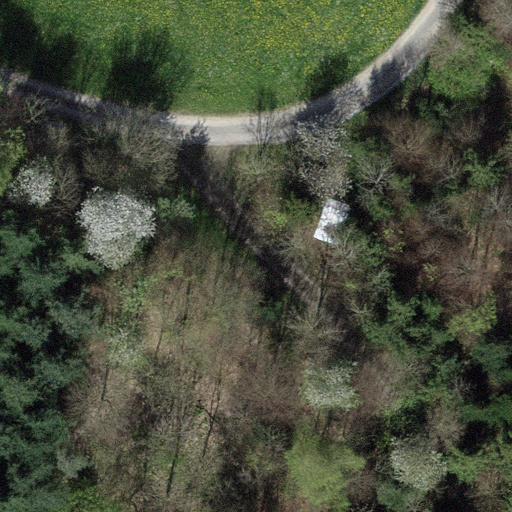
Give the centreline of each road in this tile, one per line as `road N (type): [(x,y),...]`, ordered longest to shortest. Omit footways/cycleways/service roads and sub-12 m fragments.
road 1 (track): [(475,511),(410,405),(144,137)]
road 2 (track): [(445,0),(323,106),(144,137)]
road 3 (track): [(0,78),(144,137)]
